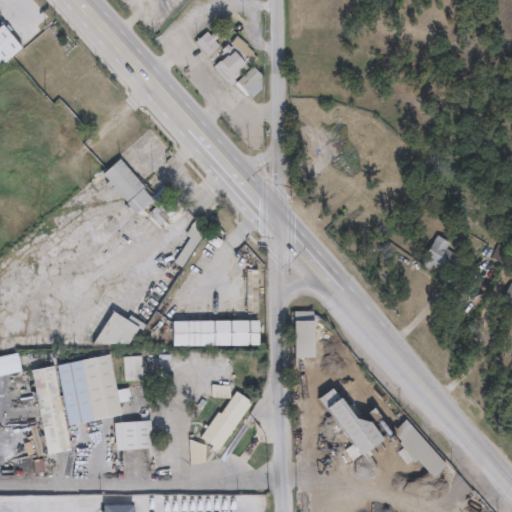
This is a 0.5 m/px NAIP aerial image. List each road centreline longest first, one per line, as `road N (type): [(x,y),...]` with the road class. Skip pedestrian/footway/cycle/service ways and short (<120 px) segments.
road 1 (tertiary): [(283,511),(277,0)]
road 2 (primary): [(278,222),(511,485)]
road 3 (primary): [(84,0),(278,222)]
